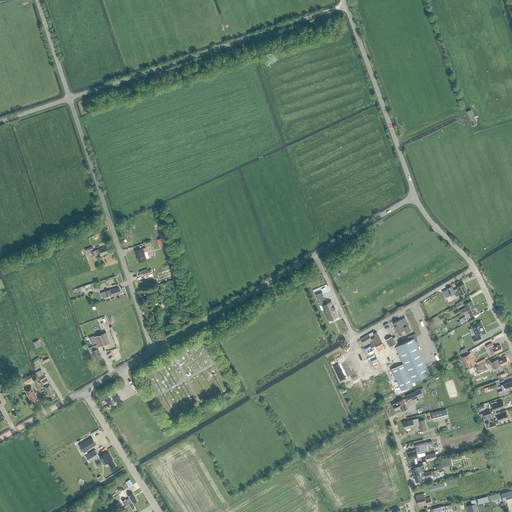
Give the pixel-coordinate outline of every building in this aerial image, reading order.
[(471,110),(466,112),(472,126),(477,124),(475,119),(471,110)] [(90,254),(91,258),(98,255),(97,253),(99,252),(100,256),(107,254),(106,253),(108,253),(107,248),(105,249),(105,248),(92,252),(92,253),(90,254)] [(137,256),(139,262),(147,260),(143,248),(135,251),(137,256)] [(86,288),(88,288),(89,290),(97,288),(96,282),(90,284),(85,286),(86,288)] [(458,288),(453,290),(452,287),(447,289),(450,296),(459,292),(461,295),(467,292),(464,284),(457,287),(458,288)] [(118,289),(117,288),(101,293),(103,299),(107,297),(111,295),(112,295),(113,296),(119,294),(121,293),(119,288),(118,289)] [(149,302),(151,306),(157,304),(154,297),(158,296),(155,290),(148,292),(150,298),(148,299),(149,302)] [(328,318),(336,314),(334,309),(335,309),(334,309),(333,307),(334,306),(333,306),(331,302),(327,303),(322,292),(316,295),(320,305),(322,304),(328,318)] [(448,304),(451,308),(460,302),(458,298),(448,304)] [(476,314),(471,302),(464,305),(466,308),(462,310),(459,311),(462,316),(464,315),(465,315),(468,313),(470,317),(476,314)] [(459,320),(461,321),(462,324),(468,321),(465,316),(459,320)] [(403,328),(399,320),(393,323),(398,333),(400,336),(402,335),(401,332),(404,330),(405,333),(411,331),(409,325),(403,328)] [(486,333),(481,323),(472,327),(477,338),(473,340),(475,343),(482,340),(480,336),(486,333)] [(360,339),(364,345),(369,341),(370,343),(372,346),(381,341),(376,332),(373,334),(375,337),(371,339),(368,334),(360,339)] [(94,338),(96,344),(89,347),(91,351),(95,361),(102,358),(98,348),(110,343),(106,333),(94,338)] [(389,348),(395,344),(391,337),(385,340),(389,348)] [(391,380),(395,378),(401,391),(413,386),(412,383),(430,375),(414,338),(395,347),(403,364),(391,370),(387,371),(391,380)] [(33,343),(40,357),(45,354),(38,340),(33,343)] [(372,347),(375,356),(379,355),(378,351),(385,349),(383,343),(372,347)] [(494,352),(495,354),(502,350),(500,345),(493,349),(492,347),(493,346),(492,343),(486,346),(488,349),(488,348),(491,354),(494,352)] [(470,353),(461,357),(462,357),(467,368),(476,364),(475,364),(470,353)] [(505,357),(499,360),(498,359),(491,362),(494,369),(498,367),(497,365),(500,364),(501,366),(508,363),(505,357)] [(477,369),(474,370),(475,372),(478,371),(478,372),(487,368),(485,363),(476,367),(477,369)] [(44,387),(47,393),(48,392),(49,394),(53,391),(52,390),(53,389),(50,384),(49,384),(41,370),(36,373),(39,378),(38,378),(40,382),(39,383),(41,387),(43,386),(43,387),(44,387)] [(22,379),(24,384),(33,379),(30,375),(22,379)] [(507,390),(511,388),(511,381),(500,385),(502,391),(498,392),(500,397),(508,394),(507,390)] [(24,391),(32,404),(37,401),(36,399),(37,399),(30,387),(24,391)] [(406,396),(409,402),(423,395),(426,393),(423,388),(420,389),(406,396)] [(400,408),(401,411),(407,408),(403,399),(397,402),(397,403),(393,405),(395,410),(400,408)] [(492,405),(494,410),(504,407),(502,401),(492,405)] [(431,413),(433,422),(448,418),(446,409),(431,413)] [(497,419),(498,422),(508,419),(506,412),(497,415),(496,413),(488,416),(489,419),(495,417),(495,419),(496,419),(497,419)] [(419,425),(421,431),(427,430),(424,420),(418,421),(418,419),(412,421),(412,420),(403,423),(405,429),(414,427),(419,425)] [(83,452),(96,444),(92,437),(79,445),(83,452)] [(408,452),(410,459),(418,457),(417,454),(420,454),(419,450),(419,449),(422,449),(421,447),(427,445),(426,442),(414,445),(416,451),(408,452)] [(89,459),(90,461),(93,459),(98,456),(95,450),(86,455),(89,459)] [(108,452),(99,457),(104,465),(107,463),(111,469),(116,466),(112,460),(113,459),(108,452)] [(425,455),(427,461),(437,459),(435,453),(425,455)] [(440,461),(442,468),(452,466),(450,459),(440,461)] [(414,465),(415,469),(412,469),(414,476),(424,473),(423,470),(425,470),(423,463),(414,465)] [(431,478),(440,476),(444,475),(443,471),(439,472),(438,470),(428,472),(424,473),(414,476),(416,482),(424,480),(423,478),(431,476),(431,478)] [(444,482),(429,486),(431,491),(445,487),(444,482)] [(133,503),(137,501),(134,498),(135,497),(132,493),(128,496),(129,498),(126,500),(117,486),(107,493),(118,510),(132,501),(133,503)] [(511,489),(500,493),(502,500),(511,497),(511,489)] [(415,496),(419,507),(426,505),(426,504),(431,503),(430,498),(425,499),(423,494),(415,496)]
